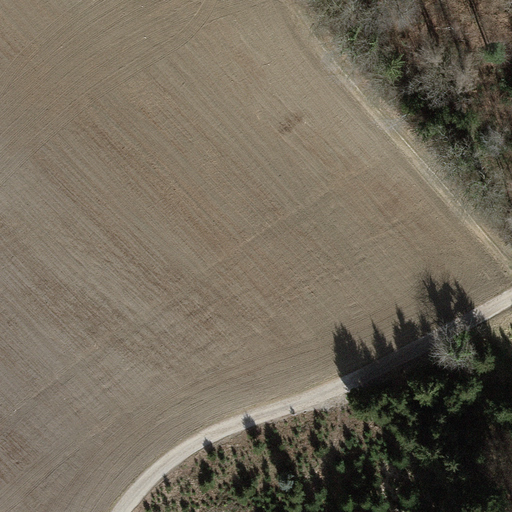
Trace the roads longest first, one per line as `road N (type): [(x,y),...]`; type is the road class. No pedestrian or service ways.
road 1 (track): [(120,511),(188,449),(376,372),(511,295)]
road 2 (track): [(311,0),(511,248)]
